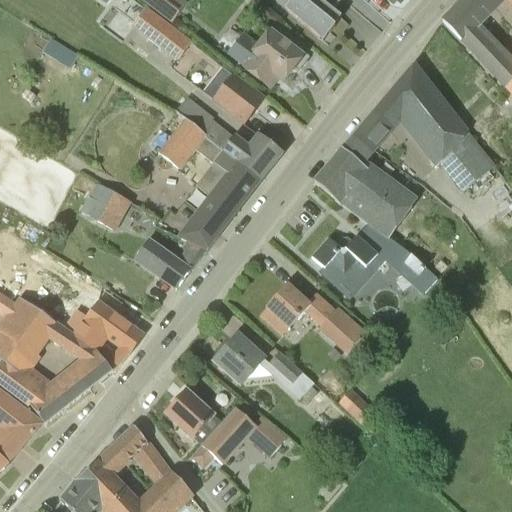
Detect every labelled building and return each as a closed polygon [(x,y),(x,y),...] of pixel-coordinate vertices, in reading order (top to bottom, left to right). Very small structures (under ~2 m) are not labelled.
[(160,0),(159,0),(138,0),(171,25),(179,15),(160,0)] [(293,0),(284,11),(322,44),(335,29),(334,28),(341,20),(332,13),(343,0),(342,0),(293,0)] [(511,0),(465,0),(442,23),(511,93),(511,0)] [(133,26),(145,10),(140,6),(128,22),(133,26)] [(191,44),(146,9),(145,10),(133,26),(131,28),(177,63),(191,44)] [(243,69),(265,86),(273,76),(282,83),(301,59),(304,62),(305,61),(271,33),(243,69)] [(78,58),(50,41),(42,54),(70,71),(78,58)] [(380,140),(400,116),(425,157),(424,158),(434,169),(439,165),(462,194),(494,169),(480,151),(467,135),(465,133),(414,67),(389,96),(364,126),(380,140)] [(213,103),(244,126),(263,101),(233,77),(213,103)] [(214,121),(202,110),(189,125),(206,139),(239,168),(260,184),(282,155),(262,139),(251,153),(235,140),(233,142),(211,125),(214,121)] [(189,125),(185,122),(157,156),(178,173),(194,152),(206,139),(189,125)] [(341,206),(368,226),(387,240),(413,205),(359,165),(380,140),(364,126),(314,184),(341,206)] [(239,168),(206,139),(194,152),(213,167),(202,181),(211,189),(214,185),(221,192),(227,185),(247,201),(260,184),(239,168)] [(180,238),(180,239),(181,239),(186,241),(208,251),(247,201),(227,185),(221,192),(214,185),(211,189),(202,181),(195,189),(207,198),(184,227),(177,237),(180,238)] [(95,185),(89,197),(80,212),(113,232),(130,205),(95,185)] [(387,240),(368,226),(356,238),(357,239),(350,247),(348,245),(338,246),(336,248),(328,241),(311,259),(323,271),(321,273),(331,282),(338,275),(344,280),(342,282),(354,293),(371,274),(366,270),(377,257),(421,297),(437,281),(408,255),(387,240)] [(180,249),(184,252),(198,263),(208,251),(186,241),(185,243),(180,249)] [(176,292),(189,273),(175,263),(148,243),(134,262),(176,292)] [(447,268),(440,262),(434,269),(441,275),(447,268)] [(258,317),(282,339),(305,314),(321,329),(318,332),(346,358),(366,336),(338,310),(335,313),(316,296),(307,305),(287,286),(258,317)] [(66,331),(67,331),(54,323),(49,331),(16,308),(13,306),(3,321),(0,324),(0,362),(0,363),(0,362),(0,389),(28,410),(29,408),(45,427),(111,374),(112,375),(119,368),(107,360),(103,364),(96,355),(98,353),(66,331)] [(81,310),(67,331),(66,331),(98,353),(106,342),(116,350),(107,360),(119,368),(130,356),(142,339),(97,306),(90,316),(81,310)] [(264,361),(249,347),(248,348),(238,339),(226,352),(228,353),(219,363),(217,362),(214,365),(239,388),(264,361)] [(278,354),(268,365),(274,370),(271,373),(274,375),(272,378),(290,394),(298,403),(313,385),(301,375),(302,375),(278,354)] [(333,380),(327,386),(336,394),(342,387),(333,380)] [(317,395),(310,389),(300,400),(306,406),(317,395)] [(373,414),(348,392),(337,405),(362,427),(373,414)] [(165,417),(199,447),(212,432),(216,436),(223,427),(222,427),(223,426),(186,394),(165,417)] [(0,423),(7,430),(0,438),(0,458),(8,466),(41,428),(0,396),(0,423)] [(212,432),(199,447),(202,449),(192,460),(203,470),(213,459),(222,467),(247,438),(255,429),(236,412),(223,426),(222,427),(223,427),(216,436),(212,432)] [(135,429),(112,450),(100,462),(112,475),(113,473),(116,474),(133,458),(154,485),(168,472),(148,445),(135,429)] [(255,445),(270,459),(285,442),(269,429),(255,445)] [(0,473),(8,466),(0,458),(0,473)] [(75,484),(101,511),(175,511),(190,499),(172,477),(168,472),(154,485),(137,500),(112,475),(100,462),(75,484)] [(69,511),(101,511),(75,484),(61,503),(69,511)]
